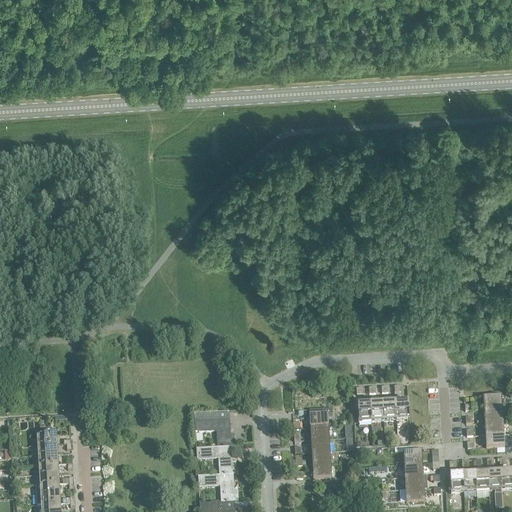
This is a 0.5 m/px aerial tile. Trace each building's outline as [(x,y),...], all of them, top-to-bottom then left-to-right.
[(311,391),(311,398),(322,396),(321,390),(311,391)] [(483,399),(484,411),(501,410),(500,398),(501,398),(501,397),(482,399),(483,399)] [(407,403),(394,404),(396,421),(408,421),(409,421),(407,403)] [(394,404),(382,405),(383,422),(396,421),(394,404)] [(382,405),(369,406),(370,423),(383,422),(382,405)] [(370,423),(369,406),(357,406),(356,406),(358,424),(370,423)] [(309,417),(310,429),(327,428),(326,416),(327,416),(327,415),(332,415),(331,410),(308,411),(309,417)] [(484,411),(484,424),(502,423),(501,410),(484,411)] [(216,432),(217,449),(231,448),(235,448),(234,436),(230,436),(229,413),(193,416),(195,434),(216,432)] [(484,424),(485,437),(503,436),(502,423),(484,424)] [(310,429),(311,442),(328,441),(327,428),(310,429)] [(36,438),(37,448),(56,446),(55,436),(44,437),(36,437),(36,438)] [(503,436),(485,437),(486,449),(485,449),(485,450),(496,449),(502,449),(504,448),(503,448),(503,436)] [(311,442),(311,454),(329,453),(328,441),(311,442)] [(37,448),(37,457),(56,456),(56,446),(37,448)] [(218,460),(219,476),(233,475),(233,476),(236,476),(235,463),(232,464),(231,448),(217,449),(196,450),(196,461),(218,460)] [(403,454),(404,466),(421,465),(421,453),(421,452),(402,453),(403,454)] [(311,454),(312,467),(330,466),(329,453),(311,454)] [(37,457),(38,467),(57,466),(56,456),(37,457)] [(404,466),(405,479),(422,478),(421,465),(404,466)] [(38,467),(38,477),(58,476),(57,466),(38,467)] [(330,466),(312,467),(313,479),(312,479),(312,480),(331,479),(331,478),(330,478),(330,466)] [(511,472),(511,473),(500,474),(501,491),(511,490),(511,472)] [(500,474),(487,475),(488,492),(494,492),(501,491),(500,474)] [(219,488),(220,504),(234,503),(238,503),(237,491),(234,491),(233,476),(233,475),(219,476),(204,477),(199,477),(197,477),(198,489),(219,488)] [(475,475),(462,476),(463,494),(476,493),(475,475)] [(487,475),(475,475),(476,493),(488,492),(487,475)] [(38,477),(39,487),(58,486),(58,476),(38,477)] [(463,494),(462,476),(450,477),(450,476),(449,476),(450,495),(451,495),(451,494),(463,494)] [(405,479),(405,491),(423,490),(422,478),(405,479)] [(39,487),(40,496),(59,495),(58,486),(39,487)] [(423,490),(405,491),(406,504),(424,503),(423,490)] [(40,496),(40,506),(59,505),(59,495),(40,496)] [(220,504),(199,505),(199,511),(235,511),(234,503),(220,504)]
